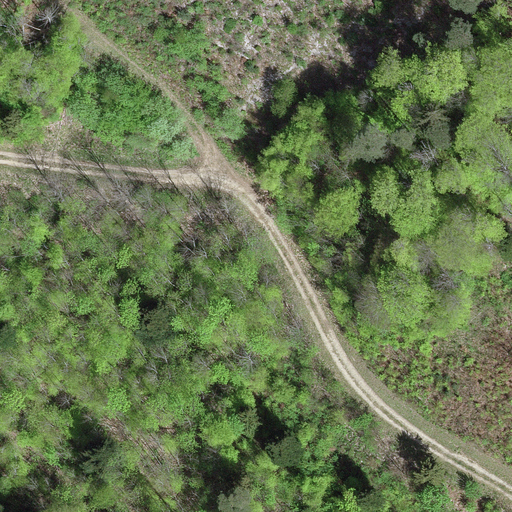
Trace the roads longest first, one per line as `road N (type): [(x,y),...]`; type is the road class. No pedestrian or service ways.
road 1 (track): [(0,154),(237,193),(269,224),(326,345),(359,394),(511,496)]
road 2 (track): [(237,193),(200,129),(51,0)]
road 3 (track): [(0,432),(100,511)]
